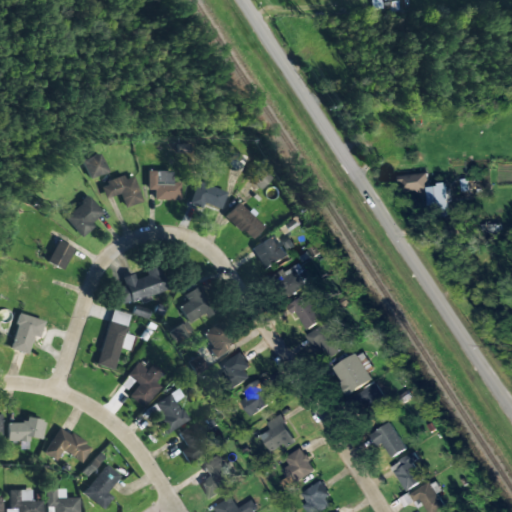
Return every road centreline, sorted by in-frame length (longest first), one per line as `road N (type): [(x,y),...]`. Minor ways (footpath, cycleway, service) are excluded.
road 1 (residential): [(382,511),(215,255),(190,238),(158,234),(115,251),(94,282),(58,391)]
road 2 (tertiary): [(511,412),(244,0)]
road 3 (residential): [(180,511),(122,431),(58,391)]
